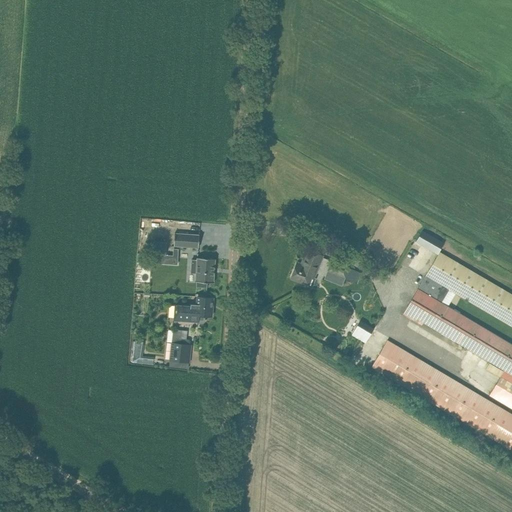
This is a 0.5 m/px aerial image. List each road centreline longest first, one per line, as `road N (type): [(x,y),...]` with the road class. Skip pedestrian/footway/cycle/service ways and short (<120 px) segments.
road 1 (tertiary): [(225,511),(255,0)]
road 2 (unclassified): [(138,511),(0,427)]
